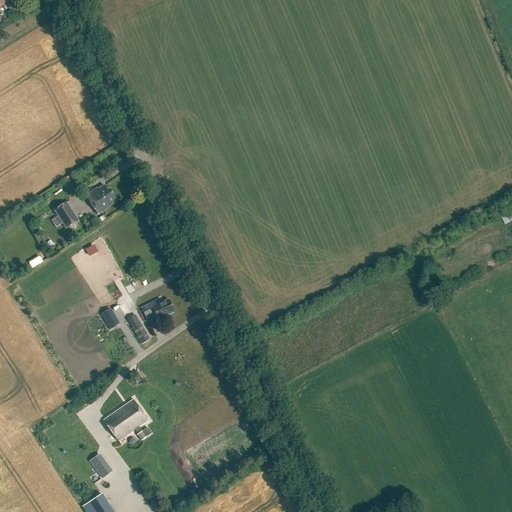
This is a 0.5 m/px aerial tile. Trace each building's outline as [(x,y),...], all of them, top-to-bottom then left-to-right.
[(86,195),(98,214),(116,202),(115,200),(117,199),(110,189),(108,190),(105,185),(95,191),(94,190),(86,195)] [(79,220),(66,202),(54,210),(58,216),(53,219),(58,226),(63,223),(66,228),(79,220)] [(506,213),(501,215),(505,224),(510,222),(506,213)] [(89,257),(97,252),(93,245),(84,249),(89,257)] [(32,268),(42,262),(39,256),(28,262),(32,268)] [(156,301),(140,309),(145,318),(154,314),(157,319),(173,311),(167,300),(158,304),(156,301)] [(107,329),(118,325),(112,308),(100,312),(107,329)] [(149,340),(134,315),(126,320),(141,345),(149,340)] [(132,399),(102,420),(117,440),(134,428),(137,433),(136,434),(140,440),(145,436),(137,425),(146,419),(132,399)] [(101,479),(112,471),(99,453),(88,461),(101,479)] [(91,500),(82,506),(86,511),(113,511),(101,494),(91,500)]
